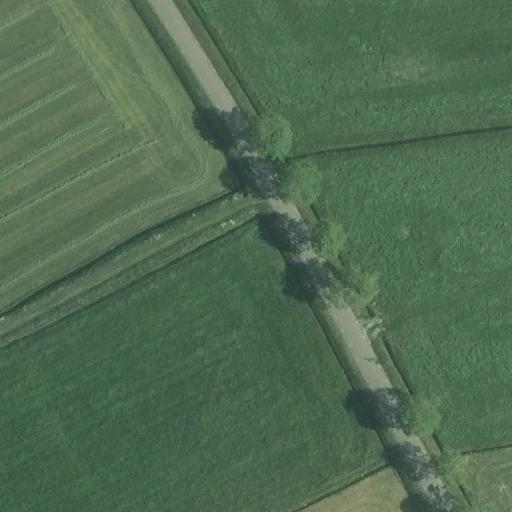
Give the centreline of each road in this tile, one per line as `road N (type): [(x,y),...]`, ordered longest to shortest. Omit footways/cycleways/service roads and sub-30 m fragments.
road 1 (unclassified): [(445,511),(271,181),(155,0)]
road 2 (track): [(0,333),(275,190)]
